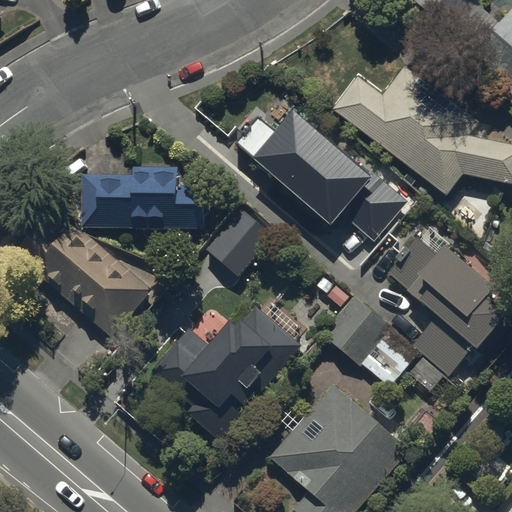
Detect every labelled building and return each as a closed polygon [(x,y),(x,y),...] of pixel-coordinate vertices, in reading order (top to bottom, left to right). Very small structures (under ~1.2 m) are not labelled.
[(451,32),(477,0),(419,0),(416,4),(451,32)] [(511,13),(472,59),(511,93),(511,96),(508,102),(511,105),(511,13)] [(511,148),(470,140),(481,126),(407,70),(384,100),(359,81),(334,114),(449,200),(465,178),(511,188),(511,148)] [(252,129),(238,146),(257,163),(256,165),(334,232),(345,219),(375,245),(410,205),(374,175),(371,177),(340,151),(338,153),(296,117),(279,137),(260,120),(252,129)] [(84,177),(83,231),(206,232),(206,188),(179,188),(179,170),(135,169),(135,178),(84,177)] [(275,233),(234,200),(193,249),(231,280),(233,276),(237,279),(275,233)] [(112,340),(153,293),(78,227),(64,243),(44,227),(17,258),(112,340)] [(411,294),(409,296),(438,321),(414,349),(450,380),(475,352),(480,356),(511,320),(490,303),(497,295),(447,252),(440,260),(420,243),(410,254),(408,252),(403,257),(398,263),(401,265),(390,277),(411,294)] [(392,325),(356,296),(323,335),(361,366),(364,362),(390,384),(416,352),(388,330),(392,325)] [(223,440),(301,343),(256,306),(245,320),(241,317),(237,322),(231,318),(211,342),(191,326),(153,372),(194,405),(188,412),(223,440)] [(335,389),(271,461),(311,496),(296,511),(361,511),(411,455),(335,389)]
